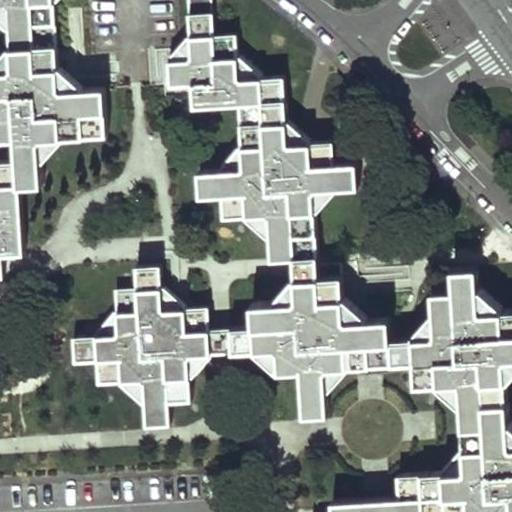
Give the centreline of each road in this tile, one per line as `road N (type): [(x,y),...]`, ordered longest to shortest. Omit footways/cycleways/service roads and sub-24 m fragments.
road 1 (residential): [(54,511),(179,504),(205,511)]
road 2 (residential): [(415,106),(511,211)]
